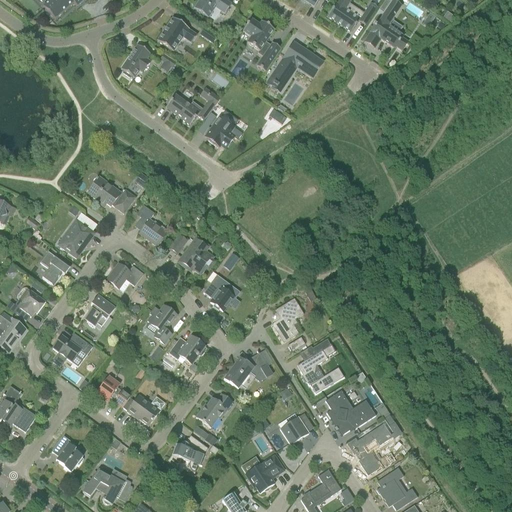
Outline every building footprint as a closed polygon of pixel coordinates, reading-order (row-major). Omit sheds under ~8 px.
[(50,0),(42,7),(54,21),(73,4),(76,8),(84,0),(50,0)] [(208,20),(215,10),(224,16),(231,5),(223,0),(199,0),(193,10),(208,20)] [(299,0),(313,9),(319,0),(321,0),(327,4),(330,0),(299,0)] [(327,18),(350,34),(358,23),(364,27),(377,9),(370,5),(363,15),(355,9),(350,15),(344,11),(350,2),(346,0),(339,0),(336,6),(335,5),(327,18)] [(386,0),(379,10),(383,12),(389,2),(386,0)] [(370,34),(364,43),(374,50),(380,41),(394,50),(395,49),(401,53),(407,43),(401,39),(402,38),(387,27),(401,7),(392,2),(379,22),(378,21),(377,22),(376,21),(372,28),(373,28),(369,34),(370,34)] [(429,15),(422,26),(427,29),(435,18),(429,15)] [(156,43),(172,53),(182,39),(191,45),(196,37),(187,31),(188,30),(172,20),(156,43)] [(256,68),(264,73),(280,50),(271,44),(270,47),(265,44),(273,31),(261,23),(259,26),(250,20),(242,33),(250,38),(246,44),(258,52),(257,55),(262,58),(256,68)] [(199,36),(212,45),(216,38),(204,29),(199,36)] [(277,87),(280,90),(293,70),(290,68),(293,65),(312,78),(314,74),(314,75),(321,65),(293,46),(284,59),(284,60),(270,83),(273,85),(272,86),(276,89),(277,87)] [(130,78),(134,80),(139,72),(142,75),(150,63),(146,61),(150,56),(136,47),(120,71),(123,73),(122,75),(129,80),(130,78)] [(163,55),(159,62),(162,64),(170,70),(171,70),(176,64),(163,55)] [(239,59),(233,72),(241,76),(247,63),(239,59)] [(179,69),(175,75),(179,78),(183,72),(179,69)] [(189,128),(196,118),(203,123),(219,100),(210,94),(205,101),(207,103),(202,111),(192,104),(189,107),(175,96),(165,110),(189,128)] [(208,141),(207,142),(214,147),(215,146),(218,149),(220,147),(225,150),(234,138),(228,135),(233,129),(219,119),(205,139),(208,141)] [(104,204),(106,205),(110,209),(111,207),(123,216),(129,208),(135,199),(123,191),(120,195),(98,179),(97,181),(96,180),(95,182),(96,183),(87,195),(95,201),(94,202),(101,207),(104,204)] [(0,224),(4,226),(8,218),(5,217),(9,209),(1,204),(0,205),(0,224)] [(73,206),(69,212),(76,217),(80,211),(73,206)] [(145,226),(140,233),(139,235),(157,248),(166,235),(149,222),(154,215),(143,207),(136,217),(140,220),(139,222),(145,226)] [(38,215),(34,220),(41,225),(44,220),(38,215)] [(29,219),(25,225),(34,231),(38,225),(29,219)] [(76,221),(57,247),(68,254),(76,260),(82,251),(85,247),(90,241),(94,235),(93,234),(76,221)] [(169,251),(176,256),(187,242),(179,236),(169,251)] [(184,256),(178,264),(185,269),(190,273),(192,270),(200,275),(204,270),(208,273),(215,263),(211,260),(211,261),(210,260),(209,260),(203,255),(208,248),(196,240),(184,256)] [(226,242),(224,245),(224,249),(227,251),(230,250),(232,248),(232,244),(230,242),(226,242)] [(48,253),(39,264),(48,271),(41,280),(42,280),(50,286),(53,288),(56,283),(62,275),(64,277),(67,273),(70,268),(67,266),(59,260),(55,257),(54,258),(48,253)] [(106,282),(122,294),(129,285),(134,288),(143,276),(132,268),(128,273),(118,266),(106,282)] [(216,277),(203,295),(209,300),(211,298),(213,299),(210,304),(213,307),(212,308),(218,313),(219,311),(222,314),(233,299),(235,300),(239,294),(231,288),(216,277)] [(19,311),(15,316),(25,323),(29,318),(30,319),(34,314),(36,316),(39,313),(45,304),(37,298),(30,293),(26,290),(25,289),(24,289),(23,289),(22,289),(22,290),(21,290),(16,297),(16,298),(16,299),(16,300),(16,301),(17,301),(21,304),(22,305),(18,310),(19,311)] [(87,326),(92,330),(94,328),(95,328),(97,326),(101,328),(115,310),(97,297),(90,306),(92,308),(84,320),(89,324),(87,326)] [(271,326),(283,345),(298,336),(293,326),(296,325),(294,322),(303,316),(294,300),(275,312),(276,314),(274,316),(272,323),(273,325),(271,326)] [(147,323),(158,332),(153,338),(163,346),(171,336),(165,332),(176,317),(163,307),(159,313),(154,309),(149,316),(151,317),(147,323)] [(0,349),(7,355),(17,340),(19,341),(26,332),(21,328),(18,326),(9,320),(2,316),(0,318),(0,325),(1,326),(0,327),(0,349)] [(335,331),(329,335),(334,343),(340,339),(335,331)] [(61,337),(52,350),(59,355),(56,359),(63,364),(65,360),(71,364),(77,369),(81,364),(82,362),(86,356),(87,356),(92,349),(76,338),(71,344),(68,342),(61,337)] [(180,358),(191,366),(198,357),(200,358),(206,350),(204,349),(204,348),(197,342),(197,341),(193,337),(192,339),(191,338),(183,348),(177,343),(168,355),(177,362),(180,358)] [(287,347),(291,354),(304,346),(300,339),(287,347)] [(303,363),(297,367),(301,373),(300,373),(302,377),(301,379),(305,384),(307,385),(308,388),(309,387),(315,396),(320,393),(324,391),(343,379),(338,370),(323,378),(318,382),(314,376),(316,367),(320,365),(327,361),(326,359),(335,354),(331,347),(330,347),(327,341),(320,345),(312,350),(315,356),(306,362),(303,363)] [(157,348),(152,355),(157,359),(162,352),(157,348)] [(264,352),(258,355),(266,368),(267,368),(272,365),(264,352)] [(267,368),(266,368),(258,355),(257,353),(256,353),(258,356),(245,363),(239,359),(223,381),(237,391),(249,375),(259,382),(265,379),(266,380),(272,376),(267,368)] [(158,362),(151,372),(160,378),(163,374),(159,371),(158,369),(162,364),(158,362)] [(113,403),(122,410),(129,400),(129,399),(117,390),(119,386),(108,378),(95,395),(106,404),(111,397),(116,400),(113,403)] [(286,390),(278,395),(281,400),(290,395),(286,390)] [(333,398),(325,403),(330,412),(326,415),(335,429),(334,430),(336,433),(337,432),(341,438),(349,432),(347,429),(350,426),(353,430),(354,432),(362,426),(375,418),(365,402),(349,413),(339,411),(341,402),(345,399),(341,393),(333,398)] [(0,423),(7,427),(10,429),(12,426),(25,435),(36,418),(23,409),(15,404),(14,403),(16,400),(7,394),(0,404),(0,423)] [(201,412),(195,419),(202,424),(201,425),(203,426),(203,425),(210,430),(224,411),(226,412),(232,404),(229,402),(221,396),(215,403),(212,400),(206,407),(202,412),(201,412)] [(129,400),(122,410),(127,413),(126,413),(134,419),(135,417),(139,421),(148,428),(161,411),(160,411),(164,405),(155,399),(150,406),(138,397),(134,404),(129,400)] [(375,410),(382,420),(389,416),(382,405),(375,410)] [(308,436),(297,419),(297,420),(288,426),(285,421),(277,426),(280,430),(279,431),(290,448),(291,447),(308,436)] [(395,423),(389,427),(395,435),(400,431),(395,423)] [(360,450),(352,455),(354,458),(355,459),(357,462),(357,463),(367,478),(378,471),(379,466),(378,464),(381,461),(382,459),(378,452),(375,452),(392,440),(383,426),(364,438),(356,443),(360,450)] [(256,430),(248,435),(251,439),(259,434),(256,430)] [(208,437),(204,442),(212,448),(213,448),(217,443),(208,437)] [(63,438),(51,454),(58,459),(56,461),(55,462),(56,462),(58,464),(64,468),(63,470),(70,475),(76,466),(78,467),(83,461),(81,460),(82,458),(74,452),(75,450),(68,445),(70,443),(63,438)] [(189,464),(189,465),(188,466),(188,467),(188,468),(188,469),(188,470),(189,471),(190,472),(190,473),(191,474),(192,474),(193,475),(194,475),(201,457),(202,458),(207,450),(190,438),(186,443),(187,444),(186,445),(185,445),(184,444),(183,444),(182,444),(181,445),(180,445),(179,446),(178,448),(175,446),(171,457),(166,463),(175,470),(181,461),(189,464)] [(115,441),(109,448),(116,452),(120,445),(115,441)] [(212,448),(208,453),(214,457),(218,452),(213,448),(212,448)] [(255,459),(241,469),(245,476),(248,481),(253,490),(255,489),(259,496),(264,493),(268,492),(270,490),(269,489),(274,486),(271,481),(270,480),(273,477),(274,478),(283,473),(274,458),(265,463),(261,466),(260,466),(259,466),(255,459)] [(391,507),(394,511),(397,511),(416,499),(411,491),(402,497),(394,484),(403,479),(397,470),(376,484),(380,489),(375,492),(378,497),(379,496),(382,501),(383,501),(385,504),(384,504),(388,510),(391,507)] [(109,506),(111,507),(115,499),(124,504),(132,490),(129,489),(130,486),(124,482),(126,479),(113,471),(109,478),(98,472),(82,494),(89,499),(96,491),(105,496),(101,502),(103,503),(104,504),(105,506),(106,506),(108,507),(109,506)] [(315,511),(313,509),(314,504),(320,500),(328,495),(330,499),(332,497),(340,492),(327,472),(320,477),(317,479),(320,482),(322,486),(320,487),(308,495),(309,497),(306,499),(305,497),(300,502),(306,511),(315,511)] [(153,481),(158,486),(159,485),(158,485),(160,482),(161,483),(155,478),(153,481)] [(243,511),(252,499),(245,488),(236,500),(233,495),(221,503),(227,511),(226,511),(243,511)]
